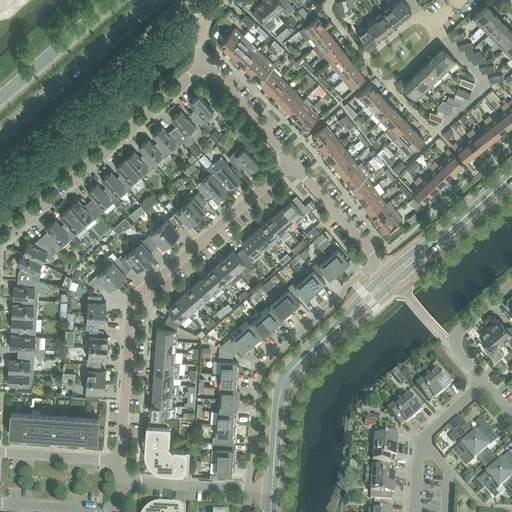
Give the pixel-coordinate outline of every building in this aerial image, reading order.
[(277,15),(264,0),(262,0),(255,7),(258,10),(253,14),(262,24),(263,24),(270,32),(276,27),(276,23),(272,19),(277,15)] [(264,0),(277,15),(282,10),(286,15),(289,15),(295,10),(288,2),(288,1),(287,0),(264,0)] [(290,0),(297,8),(304,2),(302,0),(290,0)] [(402,0),(392,0),(390,3),(402,18),(410,11),(402,0)] [(336,2),(339,16),(345,14),(342,1),(336,2)] [(390,3),(381,9),(393,24),(402,18),(390,3)] [(473,18),(480,27),(494,13),(486,5),(473,18)] [(381,9),(373,16),(384,31),(393,24),(381,9)] [(306,11),(302,14),(307,20),(311,16),(307,12),(307,13),(306,11)] [(480,27),(488,34),(502,21),(494,13),(480,27)] [(242,19),(250,28),(255,22),(246,14),(242,19)] [(373,16),(364,22),(376,38),(384,31),(373,16)] [(306,40),(310,37),(324,25),(317,17),(299,31),(306,40)] [(488,34),(495,42),(509,29),(502,21),(488,34)] [(376,38),(364,22),(355,30),(367,45),(376,38)] [(256,29),(252,33),(257,37),(260,33),(263,30),(259,25),(256,29)] [(310,37),(317,45),(331,34),(324,25),(310,37)] [(223,36),(219,40),(221,42),(220,44),(228,52),(240,39),(244,35),(235,27),(232,31),(225,38),(223,36)] [(495,42),(503,50),(511,41),(511,31),(509,29),(495,42)] [(463,32),(449,36),(451,42),(464,38),(463,32)] [(319,57),(323,54),(338,43),(331,34),(317,45),(312,48),(319,57)] [(228,52),(236,59),(248,46),(240,39),(228,52)] [(473,47),(471,41),(458,45),(459,51),(465,49),(472,47),(473,47)] [(511,41),(503,50),(510,58),(511,56),(511,41)] [(236,59),(244,66),(259,50),(251,43),(248,46),(236,59)] [(323,54),(330,62),(344,51),(338,43),(323,54)] [(443,48),(435,56),(448,69),(456,61),(443,48)] [(244,66),(252,74),(267,58),(259,50),(244,66)] [(330,62),(337,71),(351,60),(344,51),(330,62)] [(468,60),(471,59),(482,56),(480,51),(473,52),(466,54),(468,60)] [(471,59),(473,65),(486,61),(485,55),(482,56),(471,59)] [(427,63),(440,77),(443,80),(451,72),(448,69),(435,56),(427,63)] [(302,57),(296,62),(300,66),(303,64),(306,68),(310,65),(305,60),(302,57)] [(260,81),(272,68),(275,66),(267,58),(252,74),(260,81)] [(337,71),(343,79),(358,68),(351,60),(337,71)] [(427,63),(419,71),(432,84),(440,77),(427,63)] [(481,74),(495,70),(494,65),(480,68),(481,74)] [(260,81),(267,89),(280,77),(272,68),(260,81)] [(358,68),(343,79),(351,88),(365,77),(358,68)] [(419,71),(411,78),(425,92),(432,84),(419,71)] [(489,77),(490,83),(504,80),(502,74),(489,77)] [(267,89),(275,97),(288,84),(280,77),(267,89)] [(425,92),(411,78),(403,86),(416,100),(425,92)] [(462,78),(460,82),(459,84),(472,89),(475,83),(462,78)] [(369,83),(356,94),(358,96),(370,84),(369,83)] [(275,97),(282,105),(295,92),(288,84),(275,97)] [(358,97),(366,105),(379,92),(371,84),(370,84),(358,96),(358,97)] [(458,88),(456,93),(455,94),(468,99),(471,93),(458,88)] [(282,105),(290,112),(303,100),(295,92),(282,105)] [(366,105),(373,112),(386,100),(379,92),(366,105)] [(199,94),(189,103),(197,111),(192,115),(201,126),(207,132),(211,128),(206,122),(210,118),(207,116),(214,110),(209,104),(208,105),(199,94)] [(449,96),(447,100),(446,102),(459,107),(462,101),(449,96)] [(297,120),(310,108),(313,105),(306,97),(303,100),(290,112),(297,120)] [(373,112),(381,120),(394,108),(386,100),(373,112)] [(437,110),(450,115),(452,109),(439,104),(437,110)] [(503,110),(498,115),(508,128),(511,124),(511,114),(504,104),(501,106),(503,110)] [(310,108),(297,120),(305,128),(318,116),(310,108)] [(381,120),(388,128),(401,116),(394,108),(381,120)] [(174,131),(183,142),(188,147),(193,142),(189,137),(197,129),(181,110),(171,119),(178,127),(174,131)] [(428,118),(441,123),(443,117),(430,112),(428,118)] [(464,115),(459,119),(462,124),(468,119),(464,115)] [(490,115),(487,118),(500,134),(508,128),(498,115),(492,119),(490,115)] [(384,132),(392,140),(409,123),(401,116),(388,128),(384,132)] [(486,124),(481,128),(491,141),(500,134),(487,118),(483,120),(486,124)] [(392,140),(399,148),(416,131),(409,123),(392,140)] [(312,136),(319,145),(333,134),(326,125),(312,136)] [(152,135),(160,143),(169,154),(183,142),(174,131),(170,135),(162,126),(152,135)] [(473,129),(470,131),(483,148),(491,141),(481,128),(475,132),(473,129)] [(216,129),(210,134),(216,141),(222,136),(216,129)] [(450,129),(443,134),(447,139),(453,134),(450,129)] [(416,131),(399,148),(407,156),(424,139),(416,131)] [(469,137),(464,141),(474,154),(483,148),(470,131),(466,133),(469,137)] [(319,145),(325,153),(340,142),(333,134),(319,145)] [(221,137),(217,141),(221,146),(225,142),(221,137)] [(138,147),(146,156),(155,166),(169,154),(160,143),(156,147),(148,139),(138,147)] [(195,141),(189,146),(197,155),(203,150),(195,141)] [(474,154),(464,141),(458,145),(456,142),(452,145),(465,161),(474,154)] [(325,153),(332,162),(346,151),(340,142),(325,153)] [(251,152),(246,147),(245,146),(244,146),(243,145),(228,157),(238,168),(242,164),(250,172),(259,164),(250,153),(251,152)] [(448,155),(443,159),(455,171),(463,163),(448,148),(445,151),(448,155)] [(134,151),(125,159),(141,178),(155,166),(146,156),(142,159),(134,151)] [(332,162),(339,170),(353,159),(346,151),(332,162)] [(204,153),(198,158),(202,163),(208,158),(204,153)] [(211,164),(206,168),(210,173),(219,184),(219,183),(224,179),(231,188),(241,180),(224,161),(221,157),(212,165),(211,164)] [(123,176),(118,180),(128,190),(141,178),(125,159),(115,167),(123,176)] [(353,159),(339,170),(345,179),(360,168),(358,165),(353,159)] [(435,161),(432,164),(447,179),(455,171),(443,159),(438,164),(435,161)] [(433,170),(428,174),(439,186),(447,179),(432,164),(429,166),(433,170)] [(352,187),(367,177),(370,174),(363,165),(345,179),(352,187)] [(188,167),(184,171),(187,175),(192,171),(188,167)] [(109,188),(104,192),(113,202),(128,190),(118,180),(111,171),(101,179),(109,188)] [(219,184),(210,173),(196,185),(205,196),(210,192),(217,200),(227,192),(219,183),(219,184)] [(419,176),(417,179),(431,194),(439,186),(428,174),(423,179),(419,176)] [(352,187),(358,196),(373,186),(367,177),(352,187)] [(431,194),(417,179),(414,181),(417,185),(412,190),(423,202),(431,194)] [(95,200),(90,204),(99,215),(113,202),(104,192),(97,183),(87,192),(95,200)] [(358,196),(365,205),(379,195),(373,186),(358,196)] [(187,198),(183,202),(197,218),(199,220),(204,216),(202,214),(205,211),(201,207),(206,203),(197,193),(191,198),(187,198)] [(365,205),(371,214),(386,204),(379,195),(365,205)] [(408,200),(416,209),(421,204),(413,196),(408,200)] [(78,199),(69,208),(85,227),(99,215),(90,204),(86,208),(78,199)] [(294,203),(298,208),(304,204),(303,204),(299,199),(294,203)] [(291,200),(283,207),(296,222),(300,219),(304,222),(308,219),(291,200)] [(311,200),(305,205),(310,210),(315,205),(311,200)] [(371,214),(377,223),(395,210),(389,201),(386,204),(371,214)] [(178,210),(172,215),(180,225),(185,221),(188,225),(197,218),(183,202),(178,206),(178,210)] [(283,207),(275,214),(288,230),(296,222),(283,207)] [(67,224),(63,228),(72,239),(74,236),(85,227),(69,208),(60,216),(67,224)] [(395,210),(377,223),(384,232),(402,220),(395,210)] [(275,214),(267,222),(280,237),(283,240),(291,233),(288,230),(275,214)] [(162,220),(157,224),(171,241),(179,233),(176,229),(180,225),(172,215),(165,221),(162,220)] [(53,237),(48,240),(57,251),(72,239),(63,228),(55,220),(46,228),(53,237)] [(267,222),(258,229),(272,244),(275,248),(283,240),(280,237),(267,222)] [(152,232),(146,237),(155,248),(159,244),(163,248),(171,241),(157,224),(152,229),(152,232)] [(319,232),(314,227),(306,234),(311,239),(319,232)] [(258,229),(250,236),(263,251),(268,247),(271,251),(275,248),(272,244),(258,229)] [(322,233),(314,241),(317,245),(326,237),(322,233)] [(29,242),(23,253),(42,263),(45,257),(49,259),(57,251),(48,240),(44,235),(35,243),(34,244),(29,242)] [(245,247),(241,251),(251,262),(263,251),(250,236),(242,243),(245,247)] [(136,243),(131,247),(145,263),(154,256),(150,251),(155,248),(146,237),(140,243),(136,243)] [(295,246),(291,250),(294,253),(302,246),(299,243),(295,246)] [(127,254),(120,260),(126,267),(129,270),(133,266),(137,270),(145,263),(131,247),(127,251),(127,254)] [(304,249),(299,253),(302,257),(308,252),(304,249)] [(338,249),(328,258),(341,272),(347,267),(346,265),(349,262),(338,249)] [(233,251),(225,258),(237,272),(238,273),(239,272),(242,269),(245,273),(254,265),(251,262),(241,251),(236,254),(233,251)] [(18,273),(18,280),(39,281),(39,276),(42,271),(39,270),(42,263),(23,253),(17,264),(21,266),(18,273)] [(299,253),(289,262),(293,265),(302,257),(299,253)] [(108,262),(103,266),(117,282),(126,275),(122,271),(126,267),(120,260),(118,257),(111,262),(108,262)] [(225,258),(217,265),(230,280),(233,284),(237,281),(233,277),(238,273),(237,272),(225,258)] [(311,267),(314,270),(320,276),(324,273),(330,279),(333,276),(334,278),(341,272),(328,258),(319,266),(316,263),(311,267)] [(217,265),(208,272),(221,287),(230,280),(217,265)] [(117,282),(103,266),(99,270),(98,274),(88,283),(101,289),(105,285),(109,289),(117,282)] [(314,270),(304,279),(317,293),(323,287),(322,286),(325,283),(320,276),(314,270)] [(200,276),(199,278),(200,279),(213,294),(221,287),(208,272),(206,275),(204,273),(200,276)] [(200,279),(192,286),(205,301),(213,294),(200,279)] [(287,288),(289,290),(289,289),(296,297),(300,293),(306,300),(309,297),(310,299),(317,293),(304,279),(295,287),(292,284),(287,288)] [(13,299),(24,299),(38,300),(38,292),(45,293),(50,288),(46,283),(39,281),(18,280),(17,286),(13,286),(13,299)] [(72,280),(69,288),(76,290),(78,283),(72,280)] [(192,286),(184,294),(197,309),(205,301),(192,286)] [(289,289),(289,290),(279,298),(292,312),(298,307),(297,305),(300,302),(296,297),(289,289)] [(184,294),(176,301),(189,316),(197,309),(184,294)] [(85,306),(85,312),(106,314),(106,303),(101,302),(101,296),(88,295),(88,304),(85,306)] [(269,307),(270,308),(271,308),(281,319),(284,316),(285,318),(292,312),(279,298),(269,307)] [(12,304),(11,317),(37,319),(38,300),(24,299),(24,305),(12,304)] [(171,301),(165,306),(167,308),(171,312),(166,320),(177,326),(189,316),(176,301),(173,303),(171,301)] [(271,308),(270,308),(261,316),(274,330),(280,325),(279,323),(282,320),(281,319),(271,308)] [(86,330),(90,330),(99,330),(99,325),(105,325),(106,314),(85,312),(84,319),(86,321),(86,330)] [(261,316),(252,324),(261,336),(262,337),(266,334),(267,336),(274,330),(261,316)] [(22,330),(22,336),(36,336),(37,319),(11,317),(11,329),(22,330)] [(511,335),(498,319),(488,327),(502,343),(507,339),(511,345),(511,335)] [(157,329),(156,340),(176,341),(177,326),(166,320),(162,329),(157,329)] [(251,322),(241,331),(253,346),(260,340),(258,338),(261,336),(252,324),(251,322)] [(502,343),(488,327),(479,335),(488,346),(484,349),(495,362),(504,354),(497,347),(502,343)] [(215,331),(212,328),(202,338),(205,341),(215,331)] [(230,338),(219,347),(234,354),(236,349),(238,347),(242,352),(245,349),(247,351),(252,347),(253,346),(241,331),(238,328),(231,334),(230,338)] [(87,341),(86,347),(107,348),(108,337),(103,337),(103,331),(99,330),(90,330),(89,338),(87,341)] [(66,331),(65,345),(73,345),(74,331),(66,331)] [(21,354),(34,355),(44,356),(44,350),(39,349),(40,337),(36,336),(22,336),(10,335),(10,348),(21,348),(21,354)] [(156,340),(156,350),(176,352),(176,341),(156,340)] [(88,356),(87,364),(101,365),(101,359),(107,359),(107,348),(86,347),(86,353),(88,356)] [(221,361),(220,374),(239,375),(240,366),(237,366),(237,362),(231,361),(231,359),(234,354),(219,347),(218,361),(221,361)] [(156,350),(155,361),(175,363),(176,352),(156,350)] [(9,359),(8,372),(33,373),(34,355),(21,354),(20,360),(9,359)] [(155,361),(154,372),(174,373),(175,363),(155,361)] [(434,370),(427,376),(443,393),(450,387),(449,385),(453,382),(437,362),(432,367),(434,370)] [(84,374),(84,381),(105,382),(106,371),(100,371),(101,365),(87,364),(87,372),(84,374)] [(405,369),(401,373),(405,377),(409,373),(405,369)] [(33,373),(8,372),(7,384),(19,385),(18,391),(32,392),(33,373)] [(154,372),(153,383),(173,384),(174,378),(179,378),(179,374),(174,373),(154,372)] [(400,372),(396,376),(401,381),(404,377),(400,372)] [(215,373),(215,380),(219,380),(219,387),(221,387),(221,386),(236,387),(236,383),(238,384),(239,375),(220,374),(215,373)] [(443,393),(427,376),(415,386),(429,402),(434,399),(435,400),(443,393)] [(105,382),(84,381),(83,387),(86,389),(85,398),(98,399),(99,393),(104,393),(105,382)] [(153,383),(153,393),(173,395),(173,384),(153,383)] [(221,387),(220,399),(239,400),(240,392),(237,391),(238,387),(236,387),(221,386),(221,387)] [(411,390),(399,400),(414,418),(422,411),(421,410),(425,406),(411,390)] [(153,393),(152,404),(172,406),(173,395),(153,393)] [(30,397),(30,406),(34,406),(34,400),(41,400),(41,398),(30,397)] [(220,399),(219,411),(219,412),(234,412),(234,413),(236,413),(236,409),(239,409),(239,400),(220,399)] [(414,418),(399,400),(387,411),(401,427),(405,423),(407,425),(414,418)] [(172,406),(152,404),(151,415),(175,417),(176,406),(172,406)] [(217,411),(216,424),(235,425),(236,417),(234,416),(234,413),(234,412),(219,412),(219,411),(217,411)] [(98,419),(11,413),(10,435),(97,441),(98,419)] [(459,417),(454,422),(475,446),(492,432),(481,419),(475,424),(479,429),(473,434),(459,417)] [(364,426),(375,427),(376,421),(365,419),(364,426)] [(147,425),(146,449),(146,455),(150,463),(151,465),(159,470),(164,471),(188,472),(190,450),(172,449),(168,444),(169,427),(168,427),(168,423),(149,421),(148,425),(147,425)] [(452,453),(458,461),(475,446),(454,422),(448,426),(463,443),(452,453)] [(213,436),(213,442),(225,443),(226,438),(232,438),(232,434),(235,434),(235,425),(216,424),(216,436),(213,436)] [(375,430),(374,446),(397,447),(398,437),(396,437),(396,431),(375,430)] [(475,446),(487,460),(493,456),(487,449),(498,439),(492,432),(475,446)] [(505,445),(503,447),(505,451),(510,447),(511,445),(511,442),(510,441),(507,443),(505,445)] [(217,449),(216,461),(235,462),(236,454),(233,454),(233,449),(225,449),(225,443),(213,442),(213,443),(212,448),(217,449)] [(397,447),(374,446),(373,462),(394,463),(394,457),(396,457),(397,447)] [(477,459),(482,465),(487,460),(475,446),(458,461),(465,468),(477,459)] [(487,460),(500,475),(511,463),(511,455),(510,452),(498,462),(493,456),(487,460)] [(193,471),(198,472),(199,470),(201,470),(202,460),(199,460),(193,460),(193,471)] [(477,481),(483,489),(500,475),(487,460),(482,465),(488,471),(477,481)] [(235,462),(216,461),(215,474),(232,475),(232,471),(234,471),(235,462)] [(511,463),(500,475),(511,488),(511,478),(511,477),(511,463)] [(372,467),(371,483),(394,485),(395,475),(393,475),(394,469),(372,467)] [(464,475),(461,477),(464,481),(467,478),(473,473),(469,470),(464,475)] [(467,478),(470,482),(476,477),(473,473),(467,478)] [(511,488),(500,475),(483,489),(490,497),(492,496),(495,500),(499,496),(495,492),(501,487),(505,491),(509,496),(511,499),(511,488)] [(394,485),(371,483),(370,499),(391,501),(392,495),(394,495),(394,485)]
